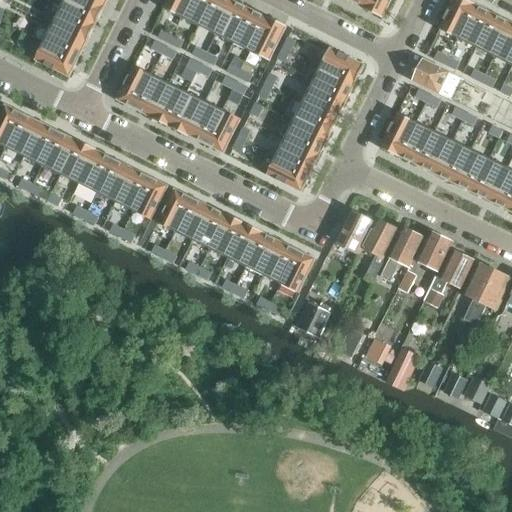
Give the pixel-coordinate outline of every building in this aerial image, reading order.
[(93,0),(65,0),(62,7),(97,24),(106,6),(93,0)] [(166,0),(162,9),(182,18),(190,0),(166,0)] [(190,0),(182,18),(199,27),(212,0),(190,0)] [(212,0),(199,27),(216,35),(233,0),(212,0)] [(233,0),(216,35),(233,44),(251,8),(233,0)] [(346,0),(346,1),(363,9),(367,0),(346,0)] [(367,0),(363,9),(382,19),(391,0),(367,0)] [(466,0),(451,0),(437,29),(456,39),(473,3),(466,0)] [(473,3),(456,39),(475,48),(492,12),(473,3)] [(62,7),(53,25),(87,42),(97,24),(62,7)] [(251,8),(233,44),(251,52),(268,17),(251,8)] [(492,12),(475,48),(493,56),(510,21),(492,12)] [(268,17),(251,52),(270,61),(287,26),(268,17)] [(511,22),(510,21),(493,56),(511,65),(511,63),(511,22)] [(53,25),(44,43),(78,61),(87,42),(53,25)] [(162,31),(158,38),(169,43),(173,36),(162,31)] [(173,36),(169,43),(180,49),(184,42),(173,36)] [(289,39),(283,50),(291,54),(296,43),(289,39)] [(155,42),(151,49),(162,54),(166,47),(155,42)] [(44,43),(35,62),(69,79),(78,61),(44,43)] [(166,47),(162,54),(173,60),(177,52),(166,47)] [(197,48),(193,55),(204,60),(207,53),(197,48)] [(330,49),(320,69),(355,86),(365,67),(330,49)] [(283,50),(278,61),(285,65),(291,54),(283,50)] [(207,53),(204,60),(215,66),(218,58),(207,53)] [(436,53),(432,61),(443,66),(446,59),(436,53)] [(191,59),(187,66),(198,72),(201,65),(191,59)] [(446,59),(443,66),(454,71),(457,64),(446,59)] [(423,60),(412,82),(438,95),(449,73),(423,60)] [(201,65),(198,72),(209,77),(212,70),(201,65)] [(231,65),(227,72),(238,77),(242,70),(231,65)] [(133,67),(116,102),(134,111),(151,76),(133,67)] [(320,69),(311,87),(346,104),(355,86),(320,69)] [(242,70),(238,77),(249,83),(253,75),(242,70)] [(472,71),(469,79),(479,84),(483,77),(472,71)] [(151,76),(134,111),(151,120),(168,85),(151,76)] [(271,76),(265,87),(273,90),(278,79),(271,76)] [(226,77),(222,84),(233,89),(237,82),(226,77)] [(483,77),(479,84),(490,89),(494,82),(483,77)] [(237,82),(233,89),(244,95),(248,88),(237,82)] [(168,85),(151,120),(169,129),(187,94),(168,85)] [(511,90),(501,86),(498,93),(509,98),(511,91),(511,90)] [(265,87),(260,97),(267,101),(273,90),(265,87)] [(311,87),(302,105),(337,122),(346,104),(311,87)] [(419,89),(416,96),(426,101),(430,94),(419,89)] [(187,94),(169,129),(188,138),(205,103),(187,94)] [(430,94),(426,101),(437,107),(441,99),(430,94)] [(205,103),(188,138),(205,146),(222,112),(205,103)] [(5,105),(0,115),(0,145),(6,149),(23,114),(5,105)] [(256,105),(251,116),(258,119),(263,108),(256,105)] [(302,105),(293,123),(328,141),(337,122),(302,105)] [(456,107),(452,114),(463,119),(467,112),(459,108),(456,107)] [(222,112),(205,146),(223,155),(240,121),(222,112)] [(467,112),(463,119),(474,125),(478,117),(467,112)] [(23,114),(6,149),(24,158),(41,123),(23,114)] [(396,115),(379,150),(398,159),(415,124),(396,115)] [(41,123),(24,158),(42,167),(60,132),(41,123)] [(293,123),(285,140),(319,158),(328,141),(293,123)] [(415,124),(398,159),(416,168),(417,168),(434,133),(415,124)] [(492,125),(489,132),(500,137),(504,130),(503,130),(497,127),(492,125)] [(244,129),(238,140),(246,144),(251,133),(244,129)] [(60,132),(42,167),(61,176),(78,141),(60,132)] [(434,133),(417,168),(435,177),(452,142),(448,140),(434,133)] [(238,140),(233,151),(240,155),(246,144),(238,140)] [(285,140),(276,159),(310,176),(319,158),(285,140)] [(78,141),(61,176),(79,185),(96,150),(78,141)] [(452,142),(435,177),(453,186),(470,151),(456,144),(452,142)] [(96,150),(79,185),(97,194),(115,159),(96,150)] [(470,151),(453,186),(472,195),(489,160),(485,158),(471,151),(470,151)] [(115,159),(97,194),(116,203),(133,168),(115,159)] [(276,159),(267,177),(301,194),(310,176),(276,159)] [(489,160),(472,195),(490,204),(507,169),(493,162),(490,160),(489,160)] [(133,168),(116,203),(134,212),(151,177),(133,168)] [(511,171),(507,169),(490,204),(508,213),(511,205),(511,171)] [(151,177),(134,212),(152,221),(169,187),(151,177)] [(20,185),(16,193),(27,198),(31,191),(20,185)] [(175,190),(158,224),(176,233),(193,199),(175,190)] [(31,191),(27,198),(38,203),(42,196),(31,191)] [(193,199),(176,233),(194,242),(212,208),(193,199)] [(49,200),(45,207),(56,212),(60,205),(49,200)] [(212,208),(194,242),(213,252),(230,217),(212,208)] [(75,212),(71,220),(82,225),(86,218),(75,212)] [(359,256),(376,223),(353,212),(349,213),(334,243),(359,256)] [(230,217),(213,252),(231,261),(248,226),(230,217)] [(86,218),(82,225),(93,230),(96,223),(86,218)] [(376,223),(363,250),(376,256),(365,280),(373,284),(381,268),(383,260),(398,230),(378,219),(376,223)] [(248,226),(231,261),(249,270),(266,235),(248,226)] [(381,278),(390,283),(400,264),(409,269),(424,238),(404,228),(388,258),(390,259),(381,278)] [(111,231),(108,238),(118,243),(122,236),(111,231)] [(417,263),(439,273),(454,242),(432,232),(417,263)] [(266,235),(249,270),(267,279),(285,244),(266,235)] [(122,236),(118,243),(129,249),(133,241),(122,236)] [(285,244),(267,279),(286,288),(303,253),(285,244)] [(424,302),(434,306),(437,299),(439,300),(448,283),(462,290),(475,262),(454,251),(440,279),(436,277),(424,302)] [(154,252),(150,259),(161,264),(164,257),(154,252)] [(303,253),(286,288),(304,297),(321,262),(303,253)] [(164,257),(161,264),(172,270),(175,262),(164,257)] [(495,271),(478,263),(463,295),(473,300),(464,320),(471,323),(495,271)] [(190,270),(186,277),(197,283),(201,275),(190,270)] [(402,284),(411,289),(418,276),(408,271),(402,284)] [(511,279),(495,271),(471,323),(477,326),(486,307),(497,312),(511,280),(511,279)] [(201,275),(197,283),(208,288),(212,281),(201,275)] [(333,280),(322,302),(333,307),(344,285),(333,280)] [(227,288),(223,295),(234,301),(237,293),(227,288)] [(237,293),(234,301),(245,306),(248,299),(237,293)] [(319,337),(327,321),(330,315),(309,305),(298,328),(319,338),(319,337)] [(263,306),(260,313),(270,319),(274,311),(263,306)] [(274,311),(270,319),(281,324),(285,317),(274,311)] [(327,321),(319,337),(326,340),(334,324),(327,321)] [(339,352),(352,359),(363,337),(350,330),(339,352)] [(375,339),(366,357),(378,363),(387,345),(375,339)] [(388,377),(401,383),(413,358),(400,352),(388,377)] [(420,380),(433,387),(442,369),(429,362),(420,380)] [(445,393),(458,399),(467,381),(454,374),(445,393)] [(464,396),(482,405),(491,387),(474,378),(464,396)] [(482,413),(497,420),(505,402),(491,395),(482,413)] [(501,422),(511,426),(511,404),(510,404),(501,422)]
